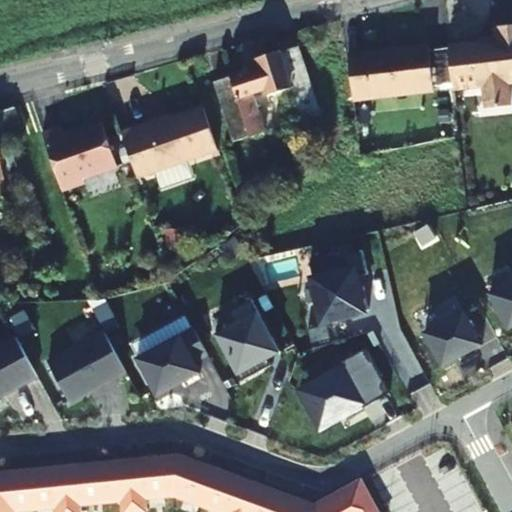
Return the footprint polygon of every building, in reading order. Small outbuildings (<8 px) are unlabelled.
[(448,46),(453,90),(483,87),(485,109),(510,106),(508,84),(511,83),(511,25),(494,28),(495,40),(448,46)] [(320,114),(298,48),(256,62),(258,69),(215,84),(234,143),(264,133),(253,98),(289,86),(301,121),(320,114)] [(353,98),(354,103),(435,94),(430,48),(391,53),(392,54),(390,56),(383,57),(381,55),(381,54),(349,58),(351,77),(353,98)] [(23,137),(14,109),(0,113),(0,121),(7,143),(23,137)] [(215,154),(201,110),(147,128),(146,125),(118,134),(133,180),(215,154)] [(62,131),(44,137),(61,192),(83,185),(82,181),(116,170),(103,127),(64,140),(62,131)] [(362,251),(309,263),(323,321),(368,311),(363,287),(357,288),(355,278),(368,275),(362,251)] [(511,281),(490,294),(508,328),(511,326),(511,281)] [(235,326),(216,336),(241,382),(270,366),(267,359),(279,352),(250,299),(227,312),(235,326)] [(442,366),(466,353),(467,354),(482,346),(463,312),(424,334),(442,366)] [(194,362),(207,355),(193,328),(137,359),(157,396),(200,374),(194,362)] [(125,373),(103,333),(48,363),(69,403),(125,373)] [(0,346),(0,397),(37,377),(16,338),(0,346)] [(389,394),(365,350),(342,362),(345,367),(299,391),(320,429),(347,413),(346,412),(352,409),(353,410),(370,401),(372,404),(389,394)] [(0,511),(14,511),(15,510),(59,506),(59,511),(80,511),(79,504),(124,499),(124,511),(136,511),(146,511),(144,497),(175,495),(221,511),(377,511),(361,481),(316,506),(178,456),(0,473),(0,511)]
